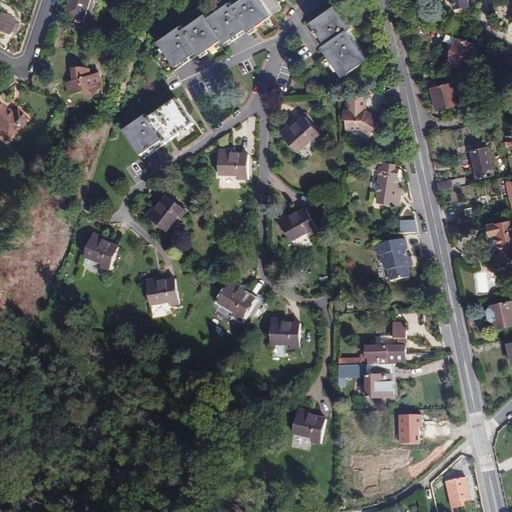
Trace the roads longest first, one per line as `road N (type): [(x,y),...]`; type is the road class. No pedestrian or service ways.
road 1 (tertiary): [(384,0),(478,433)]
road 2 (track): [(157,0),(69,236)]
road 3 (track): [(0,364),(34,330),(69,236)]
